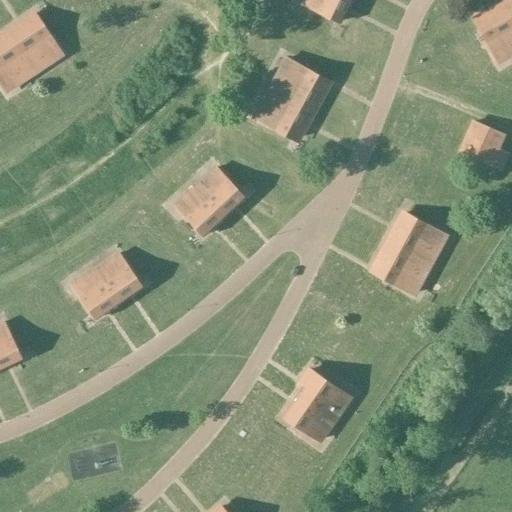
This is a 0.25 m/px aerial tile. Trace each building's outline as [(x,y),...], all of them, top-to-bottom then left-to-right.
[(350,0),(305,0),(303,4),(339,22),(350,0)] [(511,0),(507,0),(502,3),(511,19),(511,0)] [(488,46),(497,62),(511,53),(511,19),(502,3),(476,18),(491,44),(488,46)] [(31,15),(5,32),(33,73),(60,54),(52,41),(49,43),(31,15)] [(5,32),(0,35),(0,84),(5,91),(33,73),(5,32)] [(302,68),(286,59),(270,88),(313,112),(327,85),(301,70),(302,68)] [(313,112),(270,88),(254,118),(268,125),(269,123),(298,139),(313,112)] [(472,122),(459,151),(499,169),(507,153),(496,148),(502,135),(472,122)] [(243,198),(215,168),(195,187),(223,217),(243,198)] [(223,217),(195,187),(175,206),(203,236),(223,217)] [(429,230),(400,215),(385,241),(428,265),(445,235),(431,228),(429,230)] [(428,265),(385,241),(371,268),(398,283),(396,286),(412,294),(428,265)] [(117,254),(95,270),(118,303),(140,288),(117,254)] [(118,303),(95,270),(72,285),(95,319),(118,303)] [(3,323),(0,323),(0,368),(20,360),(3,323)] [(333,419),(341,408),(338,406),(346,395),(309,370),(301,382),(304,384),(297,394),(333,419)] [(333,419),(297,394),(282,416),(318,441),(333,419)]
